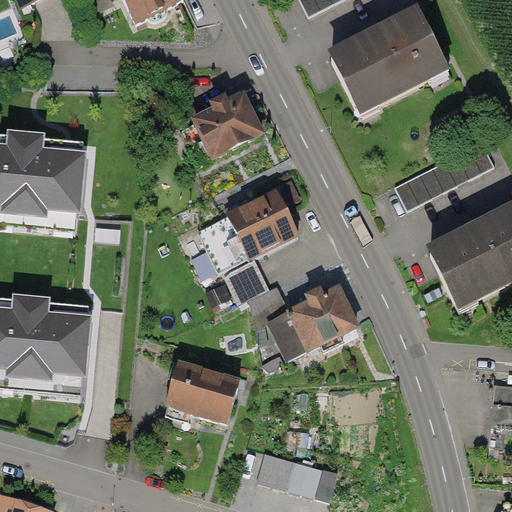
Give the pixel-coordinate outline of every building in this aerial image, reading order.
[(18,0),(23,9),(48,0),(18,0)] [(185,4),(183,0),(118,0),(134,30),(185,4)] [(353,0),(295,0),(308,24),(353,0)] [(442,74),(415,19),(336,57),(363,112),(442,74)] [(261,140),(241,99),(181,127),(201,169),(261,140)] [(68,146),(0,139),(0,229),(77,237),(85,147),(68,146)] [(494,174),(482,150),(394,195),(406,219),(494,174)] [(300,241),(280,198),(225,224),(245,267),(300,241)] [(449,320),(511,287),(511,219),(421,266),(449,320)] [(357,332),(341,299),(291,322),(278,294),(271,298),(257,268),(227,283),(241,313),(254,307),(282,368),(357,332)] [(89,311),(0,303),(0,393),(81,401),(89,311)] [(228,427),(242,385),(175,364),(162,407),(228,427)] [(511,438),(511,399),(494,399),(493,438),(511,438)] [(338,476),(266,456),(258,486),(330,505),(338,476)]
